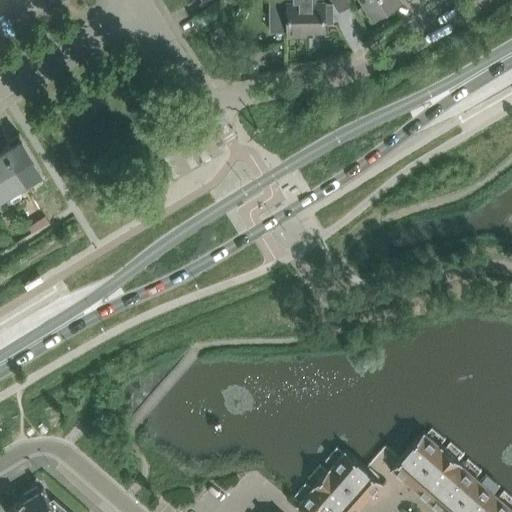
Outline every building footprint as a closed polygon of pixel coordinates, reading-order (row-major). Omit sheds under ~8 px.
[(305,29),(324,28),(324,22),(334,22),(334,2),(323,2),(323,0),(269,0),(270,30),(288,30),(288,33),(305,33),(305,29)] [(363,0),(373,15),(396,0),(363,0)] [(259,70),(258,63),(244,66),(246,73),(259,70)] [(5,148),(25,181),(43,171),(20,132),(9,139),(12,144),(5,148)] [(0,178),(8,192),(25,181),(5,148),(0,151),(0,178)] [(0,196),(8,192),(0,178),(0,196)] [(424,430),(390,469),(409,485),(443,446),(424,430)] [(443,446),(409,485),(427,501),(461,462),(443,446)] [(329,468),(368,501),(384,483),(345,449),(329,467),(329,468)] [(461,462),(427,501),(439,511),(449,511),(479,478),(461,462)] [(313,486),(342,511),(358,511),(368,501),(329,468),(313,486)] [(479,478),(449,511),(481,511),(497,494),(479,478)] [(12,505),(8,507),(10,511),(70,511),(66,508),(69,506),(58,497),(56,499),(53,496),(50,498),(43,486),(39,489),(37,485),(24,493),(26,496),(24,498),(23,497),(11,504),(12,505)] [(297,504),(305,511),(342,511),(313,486),(297,504)] [(511,511),(511,506),(497,494),(481,511),(511,511)]
